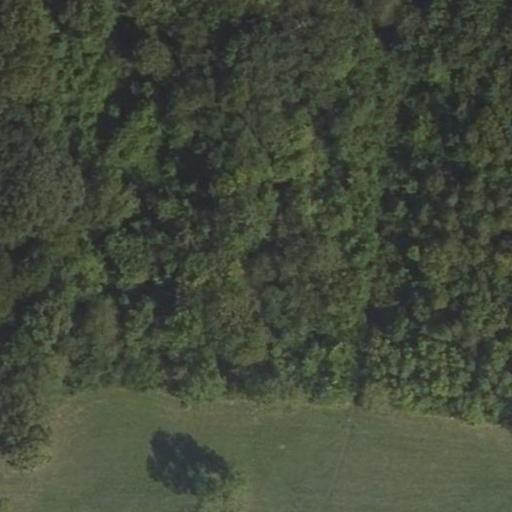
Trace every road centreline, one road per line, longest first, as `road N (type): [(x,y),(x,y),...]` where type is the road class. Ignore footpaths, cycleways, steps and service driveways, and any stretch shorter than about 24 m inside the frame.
road 1 (track): [(396,75),(363,375),(322,511)]
road 2 (track): [(396,75),(511,107)]
